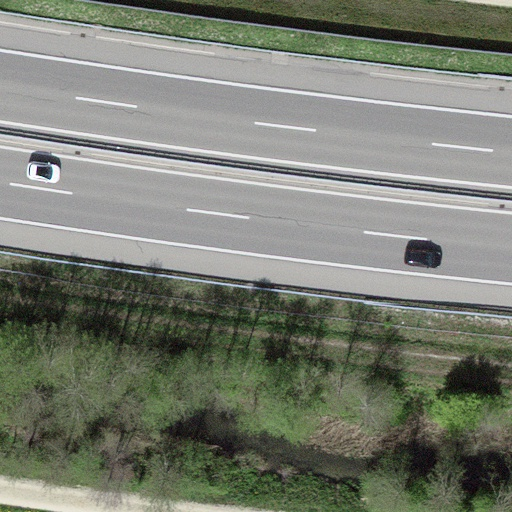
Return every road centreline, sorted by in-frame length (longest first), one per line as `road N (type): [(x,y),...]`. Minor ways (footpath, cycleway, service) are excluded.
road 1 (motorway): [(511,151),(0,85)]
road 2 (motorway): [(0,182),(511,247)]
road 3 (track): [(0,299),(297,343),(511,362)]
road 4 (track): [(138,511),(0,492)]
